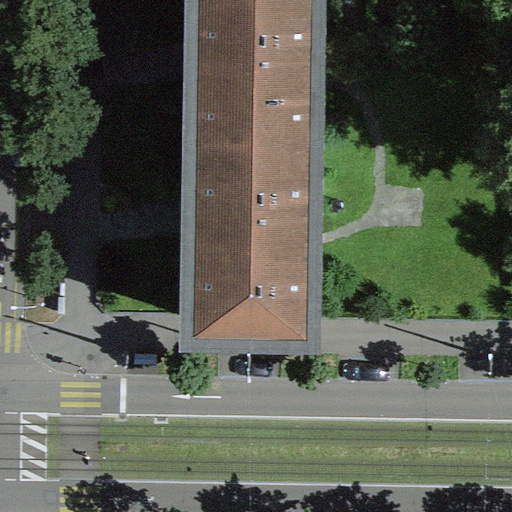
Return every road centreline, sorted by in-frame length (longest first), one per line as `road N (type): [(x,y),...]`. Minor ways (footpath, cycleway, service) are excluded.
road 1 (residential): [(0,499),(511,506)]
road 2 (residential): [(511,403),(0,397)]
road 3 (motorway): [(511,377),(0,379)]
road 4 (motorway): [(0,492),(511,491)]
road 5 (residential): [(9,0),(0,202)]
